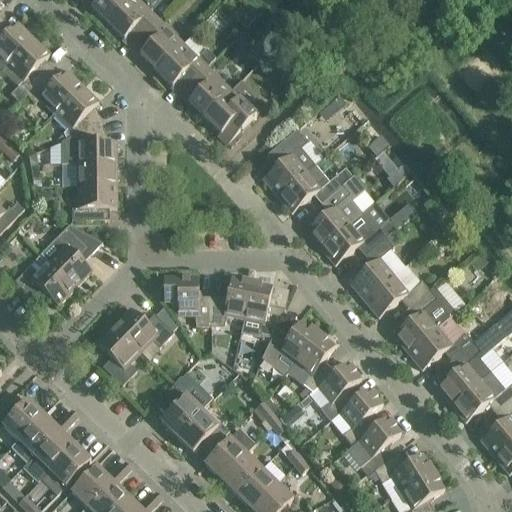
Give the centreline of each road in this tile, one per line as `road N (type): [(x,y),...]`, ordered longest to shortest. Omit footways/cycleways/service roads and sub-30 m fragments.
road 1 (residential): [(141,261),(288,258),(480,484),(489,511)]
road 2 (residential): [(34,0),(135,95),(141,261)]
road 3 (residential): [(199,511),(44,361)]
road 4 (residential): [(44,361),(141,261)]
